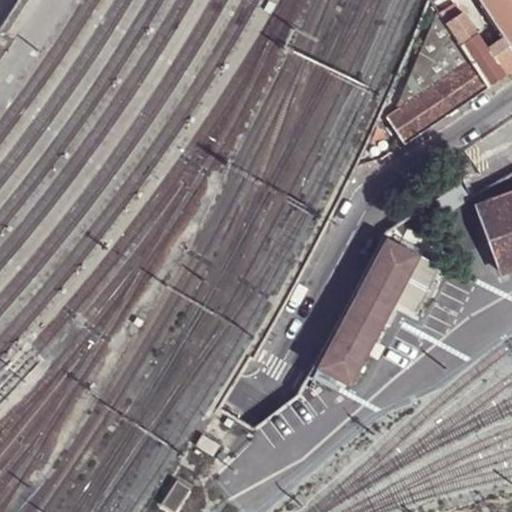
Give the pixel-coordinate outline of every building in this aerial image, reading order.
[(511,0),(475,0),(498,32),(511,51),(511,0)] [(448,14),(452,21),(461,14),(461,13),(458,7),(448,14)] [(488,88),(446,25),(435,9),(426,33),(436,47),(439,51),(416,67),(411,70),(404,86),(406,88),(407,88),(414,97),(412,98),(413,101),(387,120),(404,146),(422,134),(469,101),(488,88)] [(488,88),(504,77),(476,35),(468,40),(466,37),(474,31),(461,14),(452,21),(446,25),(488,88)] [(511,51),(498,32),(491,37),(502,52),(496,56),(509,74),(511,71),(511,51)] [(414,62),(416,67),(439,51),(436,47),(414,62)] [(511,196),(479,208),(502,275),(511,270),(511,196)] [(440,271),(387,241),(344,321),(317,370),(348,387),(395,303),(416,315),(440,271)] [(221,446),(206,435),(201,445),(215,455),(221,446)] [(178,479),(161,506),(171,511),(180,511),(195,489),(178,479)]
